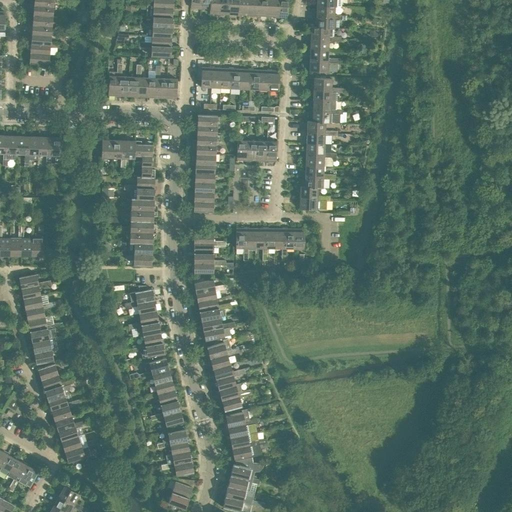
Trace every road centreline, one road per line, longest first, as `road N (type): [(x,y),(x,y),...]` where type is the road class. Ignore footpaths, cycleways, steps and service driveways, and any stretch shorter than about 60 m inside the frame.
road 1 (residential): [(172,217),(180,318),(210,462),(199,511)]
road 2 (residential): [(48,451),(0,270)]
road 3 (residential): [(274,215),(286,42)]
road 4 (residential): [(10,112),(175,121)]
road 5 (residential): [(175,121),(184,106),(186,0)]
